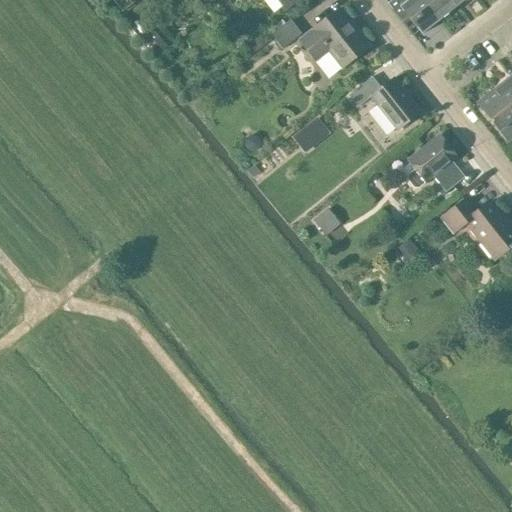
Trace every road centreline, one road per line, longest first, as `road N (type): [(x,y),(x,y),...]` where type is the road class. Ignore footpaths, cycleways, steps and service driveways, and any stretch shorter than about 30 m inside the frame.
road 1 (track): [(292,511),(127,319),(31,297),(0,260)]
road 2 (residential): [(511,181),(429,75)]
